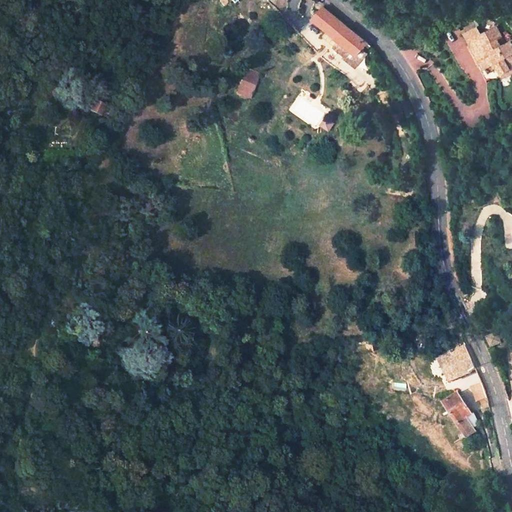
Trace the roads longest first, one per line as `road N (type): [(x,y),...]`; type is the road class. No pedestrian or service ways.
road 1 (tertiary): [(337,0),(393,55),(425,114),(441,250),(460,313)]
road 2 (residential): [(460,313),(476,287),(477,229),(497,209),(511,226)]
